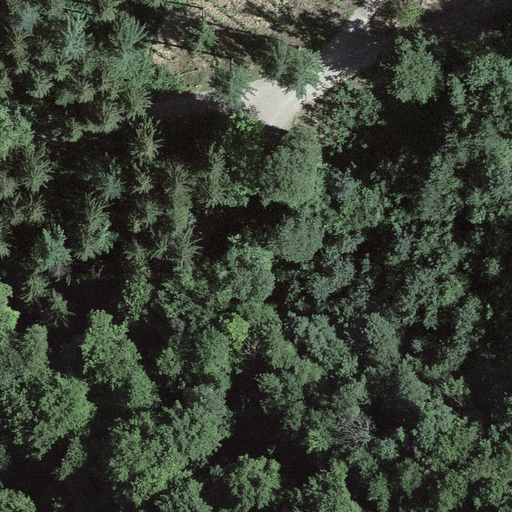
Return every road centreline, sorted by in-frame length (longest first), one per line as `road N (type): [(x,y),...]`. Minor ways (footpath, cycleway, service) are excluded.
road 1 (track): [(0,442),(168,273),(311,80)]
road 2 (track): [(0,138),(222,106),(311,80)]
road 3 (track): [(311,80),(511,1)]
